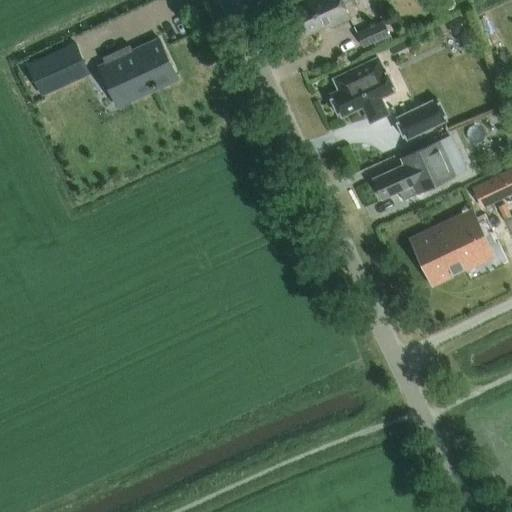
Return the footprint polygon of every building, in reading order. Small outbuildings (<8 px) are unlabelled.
[(313,0),(294,9),(306,37),(329,26),(330,29),(350,20),(343,5),(355,0),(313,0)] [(454,37),(472,28),(466,15),(447,24),(454,37)] [(357,33),(364,48),(391,36),(384,21),(357,33)] [(394,42),(391,36),(374,43),(377,50),(394,42)] [(120,51),(104,58),(118,90),(136,82),(140,92),(152,86),(153,89),(160,86),(159,83),(177,75),(161,39),(123,57),(120,51)] [(76,44),(29,66),(40,91),(88,69),(76,44)] [(361,57),(357,49),(346,54),(349,62),(361,57)] [(379,58),(335,80),(341,91),(331,96),(341,118),(364,107),(370,120),(374,121),(386,115),(388,111),(381,98),(396,91),(386,69),(385,70),(379,58)] [(438,99),(397,119),(407,140),(448,119),(438,99)] [(511,110),(510,106),(498,111),(501,120),(511,115),(511,110)] [(413,186),(418,195),(456,178),(440,141),(402,158),(405,166),(373,181),(382,200),(413,186)] [(511,169),(474,188),(483,208),(511,194),(511,169)] [(465,217),(413,242),(433,283),(453,274),(465,269),(465,268),(484,259),(476,241),(478,240),(475,234),(473,235),(465,217)]
